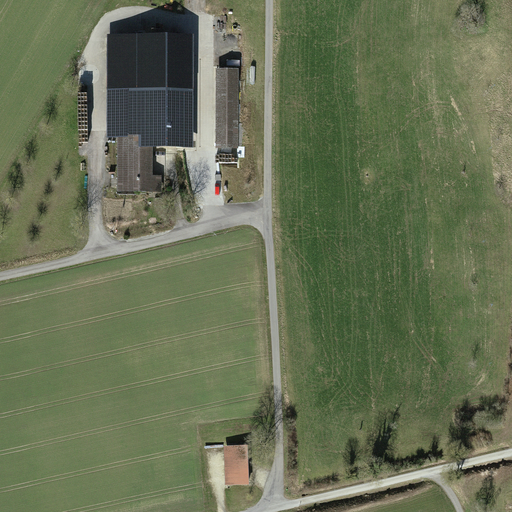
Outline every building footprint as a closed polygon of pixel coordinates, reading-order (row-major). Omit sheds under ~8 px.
[(220,34),(222,70),(240,69),(238,33),(220,34)] [(185,147),(186,42),(112,41),(111,136),(123,136),(122,191),(152,191),(152,180),(149,180),(149,146),(185,147)] [(220,71),(219,147),(238,147),(238,71),(220,71)] [(507,192),(505,180),(497,182),(499,194),(507,192)] [(247,446),(227,447),(229,484),(249,484),(247,446)]
